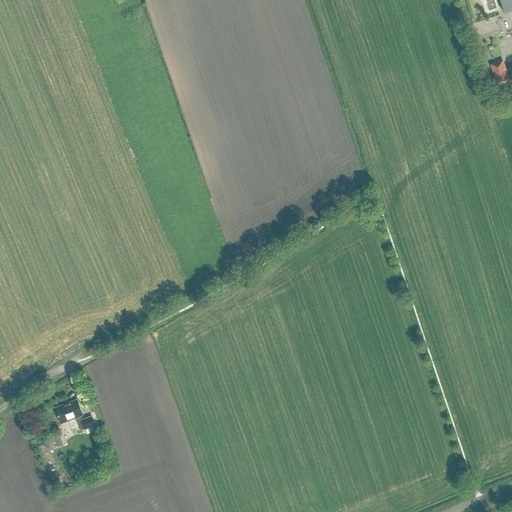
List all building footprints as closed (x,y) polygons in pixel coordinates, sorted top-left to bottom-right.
[(511,0),(500,0),(504,12),(511,9),(511,0)] [(511,67),(506,70),(503,60),(491,64),(498,85),(511,79),(511,67)] [(84,419),(77,399),(55,407),(61,423),(80,416),(81,420),(85,430),(96,425),(92,416),(84,419)] [(106,414),(94,416),(95,422),(107,420),(106,414)] [(63,445),(60,435),(44,441),(47,450),(63,445)] [(62,463),(49,468),(56,487),(69,482),(62,463)]
